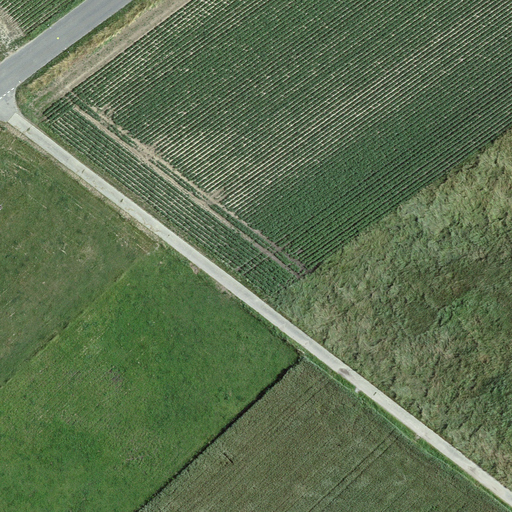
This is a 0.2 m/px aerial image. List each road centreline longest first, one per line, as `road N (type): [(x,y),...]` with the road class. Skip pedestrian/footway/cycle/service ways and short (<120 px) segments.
road 1 (track): [(511,500),(0,104)]
road 2 (tertiary): [(0,80),(107,0)]
